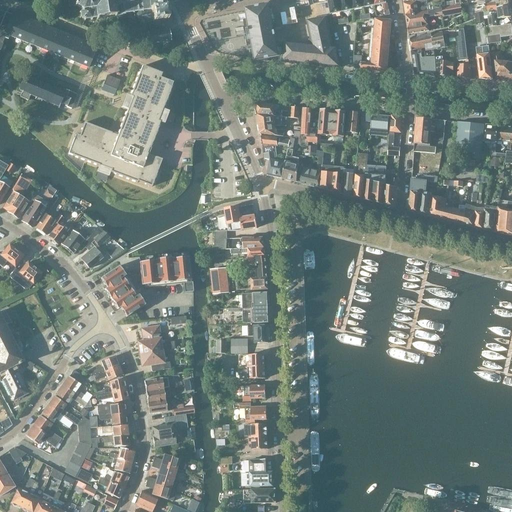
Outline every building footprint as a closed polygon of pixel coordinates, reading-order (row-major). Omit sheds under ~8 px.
[(68,0),(70,7),(74,6),(75,7),(76,6),(81,10),(80,12),(79,12),(78,13),(80,13),(80,17),(79,17),(80,18),(81,17),(84,19),(84,20),(85,21),(85,20),(91,19),(91,20),(92,20),(92,19),(96,18),(96,19),(98,19),(98,18),(114,15),(115,17),(116,17),(116,16),(124,15),(125,19),(134,17),(134,14),(134,13),(134,12),(139,12),(137,15),(136,15),(136,16),(137,19),(136,20),(137,21),(138,20),(141,23),(142,24),(142,23),(152,22),(167,20),(165,5),(161,6),(160,0),(68,0)] [(341,13),(338,0),(326,0),(330,15),(341,13)] [(338,0),(341,13),(352,11),(350,0),(338,0)] [(363,9),(361,0),(350,0),(352,11),(363,9)] [(372,0),(361,0),(363,9),(374,6),(372,0)] [(413,0),(402,0),(406,16),(431,11),(427,0),(425,0),(420,1),(414,2),(413,0)] [(443,0),(427,0),(431,11),(445,8),(444,3),(443,0)] [(497,11),(497,8),(495,0),(483,0),(484,3),(485,13),(489,12),(497,11)] [(508,7),(507,0),(495,0),(497,8),(508,7)] [(409,35),(429,31),(428,25),(427,19),(442,16),(443,18),(459,15),(462,14),(461,5),(460,5),(454,6),(445,8),(431,11),(406,16),(407,29),(409,35)] [(338,57),(329,16),(307,21),(310,40),(308,40),(307,45),(275,42),(268,6),(246,10),(248,22),(245,22),(247,34),(243,35),(248,59),(253,59),(281,63),(341,68),(338,57)] [(497,11),(489,12),(490,16),(487,17),(489,28),(497,27),(496,20),(510,18),(508,7),(497,8),(497,11)] [(231,9),(231,17),(242,16),(242,8),(231,9)] [(0,43),(1,44),(4,38),(7,40),(8,36),(14,39),(15,36),(22,39),(21,41),(27,44),(28,42),(35,44),(34,47),(41,49),(42,47),(48,50),(47,52),(54,55),(55,52),(61,55),(60,57),(67,60),(68,57),(75,60),(74,63),(80,65),(81,63),(88,66),(87,68),(90,62),(94,63),(96,58),(99,52),(100,49),(96,47),(13,13),(12,17),(5,14),(6,14),(0,11),(0,43)] [(484,22),(483,12),(474,13),(476,23),(484,22)] [(353,61),(355,69),(361,69),(360,70),(371,71),(387,72),(391,21),(375,20),(371,65),(361,64),(362,56),(354,56),(354,58),(353,61)] [(511,36),(511,32),(511,25),(486,29),(487,37),(500,35),(500,38),(511,36)] [(156,30),(141,32),(143,45),(149,44),(149,45),(170,41),(168,29),(156,31),(156,30)] [(463,30),(454,31),(458,62),(468,61),(463,30)] [(418,38),(409,40),(411,51),(425,49),(433,48),(434,48),(435,48),(435,50),(445,48),(442,33),(431,35),(420,37),(418,38)] [(489,47),(476,48),(479,80),(493,80),(489,47)] [(434,48),(425,49),(411,51),(415,75),(436,76),(435,59),(435,58),(434,48)] [(511,82),(511,62),(503,62),(503,60),(502,60),(500,52),(491,54),(494,81),(511,82)] [(442,58),(435,59),(436,76),(449,77),(453,77),(453,63),(443,63),(442,58)] [(470,79),(470,78),(470,65),(458,65),(457,78),(470,79)] [(75,135),(68,154),(99,167),(99,166),(110,170),(109,172),(137,183),(137,182),(151,187),(161,160),(146,154),(148,149),(149,150),(160,123),(158,122),(162,110),(173,83),(159,78),(161,74),(142,67),(129,98),(131,99),(117,136),(111,134),(84,123),(79,136),(75,135)] [(23,78),(18,90),(22,92),(20,98),(28,101),(30,96),(35,98),(35,99),(36,100),(37,98),(41,100),(41,102),(42,102),(42,101),(47,103),(47,104),(48,104),(48,103),(53,105),(53,106),(54,107),(54,105),(58,107),(58,108),(59,109),(60,105),(67,107),(67,108),(71,109),(77,95),(67,91),(67,92),(60,89),(59,90),(59,91),(54,89),(54,88),(53,87),(52,89),(48,87),(48,85),(47,85),(47,86),(42,84),(42,83),(41,82),(41,84),(36,82),(38,76),(30,73),(27,79),(23,78)] [(288,107),(255,105),(257,116),(282,118),(283,112),(287,112),(288,107)] [(308,143),(310,143),(310,147),(312,147),(316,147),(317,144),(318,134),(308,133),(310,109),(303,109),(301,132),(301,139),(300,142),(300,146),(308,147),(308,143)] [(343,137),(345,112),(320,110),(318,135),(343,137)] [(357,134),(359,114),(348,113),(346,133),(355,134),(355,133),(357,134)] [(362,114),(361,123),(370,123),(371,115),(362,114)] [(371,115),(370,132),(384,133),(385,116),(371,115)] [(282,118),(257,116),(258,125),(276,127),(286,126),(286,125),(287,125),(287,118),(282,118)] [(389,136),(388,148),(393,148),(394,136),(394,133),(400,133),(401,117),(391,116),(389,136)] [(415,132),(434,133),(434,128),(431,127),(431,120),(416,119),(415,132)] [(480,160),(484,126),(457,123),(455,152),(471,153),(470,158),(480,160)] [(275,127),(276,127),(258,125),(260,135),(277,136),(284,137),(284,131),(276,130),(275,127)] [(486,126),(484,142),(490,149),(489,157),(497,158),(498,154),(495,154),(496,142),(498,127),(486,126)] [(510,149),(511,143),(511,135),(511,128),(498,127),(496,142),(509,143),(508,148),(510,149)] [(415,132),(414,144),(430,146),(431,138),(433,139),(433,141),(443,142),(444,134),(434,133),(415,132)] [(276,138),(261,136),(263,148),(277,146),(276,138)] [(287,151),(288,151),(285,162),(285,163),(282,179),(296,183),(299,159),(291,158),(293,151),(294,143),(289,142),(287,151)] [(277,147),(277,146),(263,148),(264,154),(264,159),(270,160),(267,176),(281,179),(282,179),(285,163),(277,162),(275,147),(277,147)] [(435,154),(436,149),(436,148),(414,146),(413,153),(435,154)] [(400,149),(393,148),(388,148),(387,156),(399,157),(400,149)] [(357,154),(356,171),(354,198),(364,201),(366,174),(368,155),(357,154)] [(308,186),(311,169),(304,167),(305,157),(305,156),(299,155),(299,159),(296,183),(308,186)] [(318,164),(318,167),(317,170),(311,169),(308,186),(320,189),(322,166),(323,159),(318,158),(317,164),(318,164)] [(320,189),(331,192),(333,174),(334,167),(322,166),(320,189)] [(343,169),(343,174),(341,195),(354,198),(356,171),(343,169)] [(343,174),(333,174),(331,192),(341,195),(343,174)] [(385,176),(366,174),(364,201),(383,206),(385,185),(385,176)] [(407,212),(419,215),(420,198),(423,198),(423,194),(426,194),(427,182),(437,183),(437,178),(424,176),(423,180),(412,178),(411,180),(410,192),(409,199),(407,201),(406,208),(408,211),(407,212)] [(471,183),(475,184),(476,176),(469,176),(468,193),(470,193),(471,183)] [(12,194),(2,210),(8,213),(7,213),(18,220),(28,204),(17,197),(27,180),(21,177),(11,193),(12,194)] [(390,187),(385,185),(383,206),(394,208),(393,207),(395,188),(396,188),(397,180),(391,179),(390,187)] [(4,184),(0,182),(0,203),(6,193),(9,188),(4,185),(4,184)] [(478,186),(477,194),(474,229),(483,231),(485,207),(485,204),(482,204),(482,202),(481,202),(482,186),(478,186)] [(50,188),(46,195),(51,199),(53,196),(56,192),(50,188)] [(429,194),(426,194),(423,194),(423,198),(420,198),(419,215),(429,217),(431,194),(434,195),(435,190),(429,189),(429,194)] [(492,208),(485,207),(483,231),(495,233),(500,201),(500,200),(502,190),(497,190),(495,199),(493,199),(492,208)] [(431,194),(429,217),(440,220),(442,198),(434,197),(434,195),(431,194)] [(466,205),(466,207),(464,226),(474,229),(477,194),(473,194),(471,207),(466,205)] [(35,226),(46,207),(48,204),(35,196),(30,203),(32,204),(23,219),(24,219),(22,222),(32,229),(34,225),(35,226)] [(48,204),(46,207),(50,210),(58,199),(53,196),(51,199),(48,204)] [(447,199),(442,198),(440,220),(452,223),(453,209),(445,208),(447,199)] [(511,202),(500,201),(495,233),(511,237),(511,202)] [(458,210),(453,209),(452,223),(464,226),(466,207),(459,206),(458,210)] [(228,225),(232,225),(237,224),(237,231),(243,230),(258,228),(256,215),(241,218),(238,207),(225,209),(228,225)] [(60,214),(55,222),(50,229),(53,231),(48,239),(52,242),(52,244),(54,245),(55,245),(57,246),(69,229),(61,223),(64,219),(63,219),(64,217),(65,218),(68,213),(63,210),(60,214)] [(50,229),(55,222),(45,215),(35,230),(39,233),(39,234),(44,237),(44,236),(45,237),(50,229)] [(81,244),(86,249),(104,233),(99,228),(84,241),(72,232),(62,246),(73,254),(81,244)] [(227,231),(216,232),(215,232),(214,249),(226,249),(265,247),(263,238),(228,239),(227,231)] [(109,237),(104,233),(86,249),(89,252),(81,259),(89,270),(103,259),(99,254),(102,252),(96,245),(97,245),(99,247),(109,237)] [(0,264),(4,259),(14,267),(22,257),(8,246),(1,256),(0,255),(0,264)] [(266,256),(265,247),(226,249),(226,251),(231,250),(231,256),(247,255),(247,257),(266,256)] [(254,265),(268,264),(266,256),(247,257),(247,259),(248,259),(249,262),(241,262),(241,266),(249,266),(249,267),(254,267),(254,265)] [(144,286),(158,284),(174,282),(186,281),(191,280),(188,257),(172,259),(172,258),(155,260),(155,261),(139,263),(141,286),(144,286)] [(10,278),(18,284),(26,290),(29,289),(41,274),(27,264),(20,273),(16,270),(10,278)] [(269,290),(268,277),(268,264),(254,265),(254,267),(254,278),(252,279),(252,290),(269,290)] [(144,304),(139,297),(138,296),(135,297),(129,288),(122,278),(125,276),(118,266),(100,279),(106,288),(104,290),(111,300),(117,310),(120,308),(125,316),(126,316),(126,317),(143,305),(143,304),(144,304)] [(226,269),(210,270),(213,295),(229,293),(226,269)] [(191,283),(182,284),(183,294),(192,293),(191,283)] [(243,295),(243,309),(270,306),(270,304),(268,304),(268,301),(269,301),(269,292),(253,293),(253,294),(243,295)] [(270,309),(270,306),(243,309),(244,323),(254,323),(255,323),(270,323),(270,312),(268,312),(268,309),(270,309)] [(0,314),(0,373),(19,364),(22,363),(4,327),(11,324),(5,312),(0,314)] [(256,343),(263,343),(271,342),(270,325),(250,326),(250,336),(256,335),(256,343)] [(147,342),(138,344),(140,355),(167,351),(165,333),(159,334),(158,328),(145,330),(147,342)] [(248,355),(248,340),(231,340),(231,355),(248,355)] [(216,342),(216,347),(213,347),(213,354),(226,354),(226,342),(216,342)] [(167,351),(140,355),(141,367),(150,366),(151,373),(170,370),(167,351)] [(264,355),(242,356),(238,356),(239,368),(265,367),(264,355)] [(89,374),(90,377),(90,378),(119,366),(115,357),(101,362),(104,368),(89,374)] [(18,367),(19,366),(19,364),(0,373),(0,382),(0,383),(2,382),(12,402),(27,394),(17,375),(19,374),(20,371),(18,367)] [(123,376),(119,366),(90,378),(90,377),(86,379),(87,383),(106,375),(109,381),(123,376)] [(265,379),(265,367),(239,368),(239,380),(265,379)] [(83,380),(82,377),(73,371),(68,378),(68,377),(61,386),(87,403),(91,397),(86,393),(83,396),(76,391),(80,385),(83,380)] [(167,379),(162,380),(145,383),(147,393),(163,391),(163,388),(168,387),(167,379)] [(109,383),(110,388),(102,390),(102,391),(94,393),(95,397),(126,390),(124,380),(109,383)] [(87,403),(61,386),(55,395),(67,404),(71,398),(85,407),(87,404),(87,403)] [(252,399),(266,399),(266,386),(243,388),(244,402),(252,402),(252,399)] [(128,400),(126,390),(95,397),(94,393),(91,397),(87,403),(87,404),(88,403),(101,400),(112,397),(114,403),(128,400)] [(148,404),(165,402),(163,391),(147,393),(148,404)] [(72,424),(77,426),(80,422),(71,415),(70,415),(63,410),(66,406),(54,397),(48,406),(60,415),(72,424)] [(165,402),(148,404),(150,415),(167,413),(167,412),(170,412),(169,409),(172,409),(170,401),(165,402)] [(111,411),(98,413),(99,417),(100,417),(126,414),(125,404),(110,406),(111,411)] [(245,420),(246,420),(246,423),(255,423),(255,421),(267,420),(267,407),(251,408),(251,404),(240,404),(240,419),(245,419),(245,420)] [(72,424),(60,415),(48,406),(41,415),(53,424),(57,418),(70,428),(72,424)] [(172,411),(174,418),(185,416),(185,415),(194,414),(193,408),(172,411)] [(89,420),(89,422),(90,428),(99,427),(99,421),(112,419),(112,426),(127,424),(126,414),(100,417),(99,417),(99,419),(89,420)] [(187,430),(185,416),(165,419),(166,427),(152,429),(153,439),(153,441),(152,442),(152,445),(154,446),(154,449),(176,445),(174,437),(177,436),(175,429),(178,429),(178,431),(186,430),(187,430)] [(45,434),(53,440),(58,444),(61,439),(48,430),(52,425),(40,417),(34,426),(45,434)] [(90,429),(90,428),(89,422),(83,418),(80,422),(77,426),(78,432),(90,431),(90,429)] [(8,420),(0,423),(0,434),(2,433),(11,426),(8,420)] [(268,437),(267,425),(247,425),(248,438),(249,438),(252,438),(268,437)] [(58,444),(34,426),(27,435),(39,443),(42,439),(55,448),(58,444)] [(128,436),(127,426),(112,428),(113,434),(103,435),(102,428),(90,429),(90,431),(90,437),(91,440),(99,439),(102,439),(128,436)] [(195,440),(194,429),(186,430),(188,441),(195,440)] [(129,446),(128,436),(102,439),(102,442),(114,441),(115,448),(129,446)] [(91,444),(91,440),(90,437),(79,438),(79,443),(91,446),(91,444)] [(268,449),(268,437),(252,438),(249,438),(249,445),(251,445),(252,450),(268,449)] [(91,446),(79,443),(77,448),(88,453),(91,446)] [(88,453),(77,448),(74,453),(85,458),(88,453)] [(13,449),(8,452),(16,465),(22,461),(20,459),(24,454),(14,449),(13,449)] [(113,459),(131,464),(134,453),(120,449),(118,456),(109,453),(108,457),(114,458),(113,459)] [(85,458),(74,453),(72,458),(83,463),(85,458)] [(162,461),(154,459),(153,463),(177,471),(182,472),(185,462),(164,456),(162,461)] [(128,474),(131,464),(113,459),(114,458),(108,457),(107,461),(112,463),(112,464),(116,465),(114,471),(128,474)] [(83,463),(72,458),(69,462),(80,468),(83,463)] [(272,460),(250,461),(250,474),(273,474),(272,460)] [(80,468),(69,462),(67,467),(78,473),(80,468)] [(177,471),(153,463),(152,468),(159,470),(158,476),(174,481),(177,471)] [(79,472),(84,475),(88,468),(83,465),(79,472)] [(45,466),(39,477),(47,481),(52,469),(45,466)] [(78,473),(67,467),(64,472),(75,478),(78,473)] [(6,473),(0,476),(0,495),(14,487),(15,489),(17,484),(14,477),(10,480),(6,473)] [(123,489),(127,479),(114,473),(112,478),(105,475),(103,480),(110,483),(123,489)] [(273,474),(250,474),(251,488),(273,487),(273,474)] [(74,484),(94,493),(97,484),(78,476),(74,484)] [(179,482),(174,481),(158,476),(156,481),(148,478),(147,483),(176,492),(179,482)] [(34,481),(29,479),(23,490),(18,488),(11,504),(22,509),(29,493),(34,482),(34,481)] [(118,499),(123,489),(110,483),(103,480),(100,479),(98,484),(107,488),(105,493),(118,499)] [(22,509),(27,511),(33,511),(39,500),(40,498),(33,495),(38,484),(34,482),(29,493),(22,509)] [(172,502),(176,492),(147,483),(145,488),(153,490),(152,496),(172,502)] [(81,489),(78,498),(86,501),(89,491),(81,489)] [(251,491),(252,493),(252,504),(275,504),(275,490),(251,491)] [(152,511),(158,499),(142,492),(135,507),(147,511),(152,511)] [(56,493),(53,499),(46,511),(60,511),(61,511),(64,504),(57,501),(60,495),(56,493)] [(42,494),(33,511),(46,511),(53,499),(42,494)] [(103,505),(114,510),(117,502),(106,497),(103,505)] [(193,501),(188,511),(190,511),(194,511),(196,509),(198,503),(193,501)]
